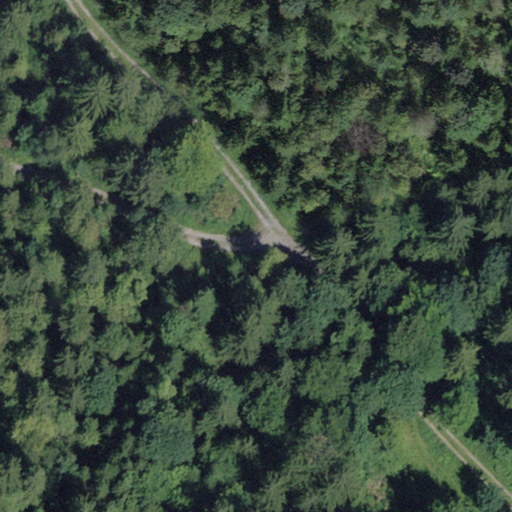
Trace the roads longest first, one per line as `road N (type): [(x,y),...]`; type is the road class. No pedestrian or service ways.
road 1 (track): [(511,506),(274,232)]
road 2 (track): [(274,232),(201,125),(98,38),(76,0)]
road 3 (track): [(274,232),(225,245),(0,165)]
road 4 (track): [(470,511),(412,435),(404,385)]
